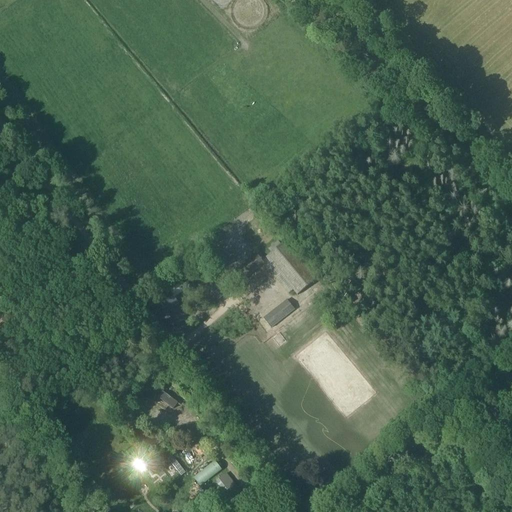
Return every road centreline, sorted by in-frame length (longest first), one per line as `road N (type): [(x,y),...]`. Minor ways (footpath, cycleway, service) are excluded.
road 1 (track): [(0,127),(293,511)]
road 2 (track): [(511,175),(355,0)]
road 3 (track): [(342,511),(511,362)]
road 4 (unknown): [(511,385),(364,511)]
